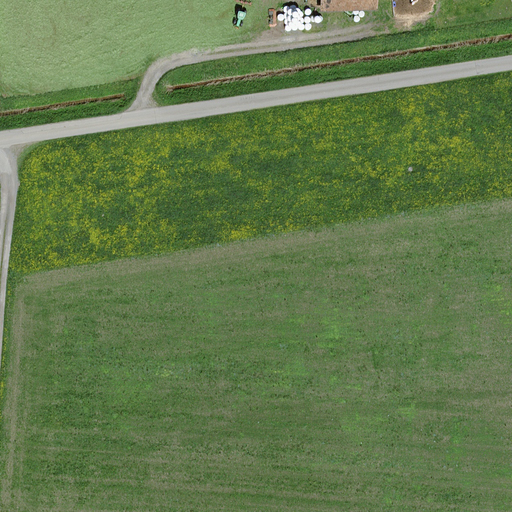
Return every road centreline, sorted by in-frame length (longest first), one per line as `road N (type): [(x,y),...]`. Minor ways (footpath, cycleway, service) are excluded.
road 1 (unclassified): [(0,137),(511,62)]
road 2 (track): [(10,135),(0,279)]
